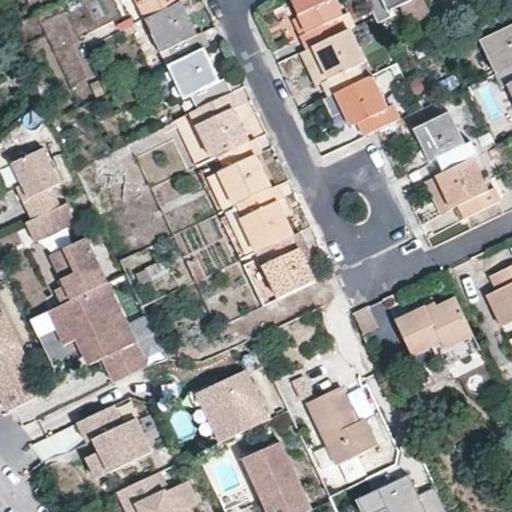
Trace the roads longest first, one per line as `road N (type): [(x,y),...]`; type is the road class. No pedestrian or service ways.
road 1 (residential): [(225,1),(327,198)]
road 2 (residential): [(364,233),(388,280),(511,224)]
